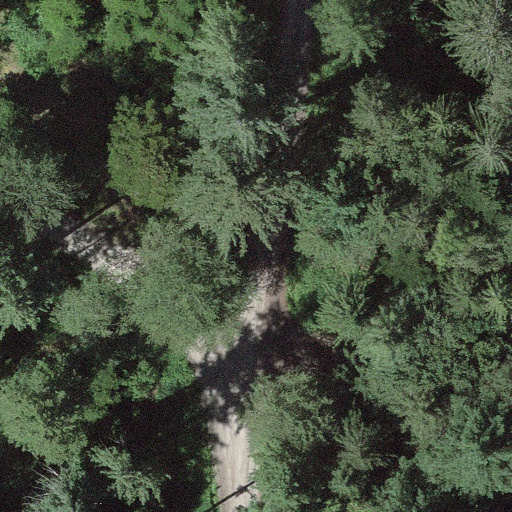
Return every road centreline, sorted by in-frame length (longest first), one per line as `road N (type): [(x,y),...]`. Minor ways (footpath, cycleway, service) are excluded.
road 1 (track): [(268,511),(238,340),(511,478)]
road 2 (track): [(238,340),(288,0)]
road 3 (track): [(0,198),(238,340)]
